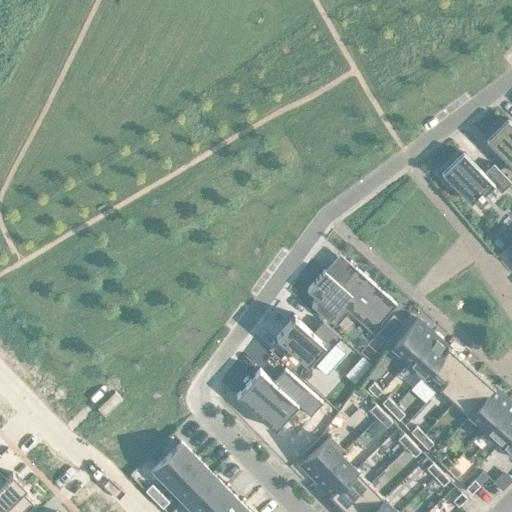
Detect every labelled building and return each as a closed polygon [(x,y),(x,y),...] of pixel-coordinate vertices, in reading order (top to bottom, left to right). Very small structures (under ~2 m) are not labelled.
[(511,119),(506,114),(498,122),(496,120),(483,132),(511,162),(511,119)] [(451,153),(438,166),(476,205),(484,197),(486,199),(489,196),(489,195),(499,185),(500,186),(509,177),(490,157),(481,166),(461,146),(453,155),(451,153)] [(321,263),(304,283),(313,291),(308,297),(326,313),(339,298),(368,325),(393,297),(352,261),(337,278),(321,263)] [(272,327),(310,361),(337,330),(319,314),(309,324),(290,307),(272,327)] [(390,308),(374,325),(384,334),(399,317),(390,308)] [(389,339),(405,353),(430,326),(414,312),(389,339)] [(401,356),(417,370),(445,339),(430,326),(405,353),(401,356)] [(433,385),(437,381),(436,380),(460,353),(445,339),(417,370),(433,385)] [(436,380),(437,381),(451,394),(475,367),(460,353),(436,380)] [(256,362),(233,388),(271,422),(294,397),(307,409),(319,395),(282,362),(270,375),(256,362)] [(451,394),(466,407),(491,380),(475,367),(451,394)] [(372,390),(378,384),(370,375),(364,381),(372,390)] [(466,407),(481,420),(482,421),(506,394),(491,380),(466,407)] [(111,384),(94,401),(101,408),(118,392),(111,384)] [(378,396),(387,404),(392,399),(384,390),(378,396)] [(478,424),(494,438),(511,417),(511,399),(506,394),(482,421),(481,420),(478,424)] [(366,403),(374,412),(380,406),(372,397),(366,403)] [(392,399),(387,404),(395,413),(401,407),(392,399)] [(380,406),(374,412),(383,420),(388,415),(380,406)] [(511,417),(494,438),(509,452),(511,449),(511,417)] [(407,425),(415,434),(421,428),(412,419),(407,425)] [(400,427),(394,432),(403,441),(409,435),(400,427)] [(421,428),(415,434),(424,442),(429,437),(421,428)] [(297,457),(312,473),(338,447),(339,448),(342,444),(326,429),(297,457)] [(162,480),(193,450),(177,434),(147,464),(162,480)] [(409,435),(403,441),(411,449),(417,444),(409,435)] [(312,473),(326,487),(352,462),(339,448),(338,447),(312,473)] [(435,454),(444,463),(450,457),(441,448),(435,454)] [(166,478),(181,493),(208,466),(193,450),(162,480),(163,481),(166,478)] [(423,461),(431,470),(437,464),(429,456),(423,461)] [(450,457),(444,463),(452,471),(458,466),(450,457)] [(326,487),(340,502),(366,476),(352,462),(326,487)] [(437,464),(431,470),(440,479),(445,473),(437,464)] [(0,468),(0,511),(14,511),(30,497),(19,485),(23,481),(9,466),(3,472),(0,468)] [(223,481),(208,466),(181,493),(196,508),(223,481)] [(462,481),(468,487),(476,479),(471,473),(462,481)] [(340,502),(350,511),(359,511),(381,491),(366,476),(340,502)] [(142,483),(150,492),(157,486),(148,477),(142,483)] [(222,511),(238,497),(223,481),(196,508),(199,511),(222,511)] [(457,485),(449,494),(455,500),(463,491),(457,485)] [(157,486),(150,492),(159,501),(165,495),(157,486)] [(359,511),(388,511),(395,505),(381,491),(359,511)] [(253,511),(238,497),(222,511),(253,511)]
